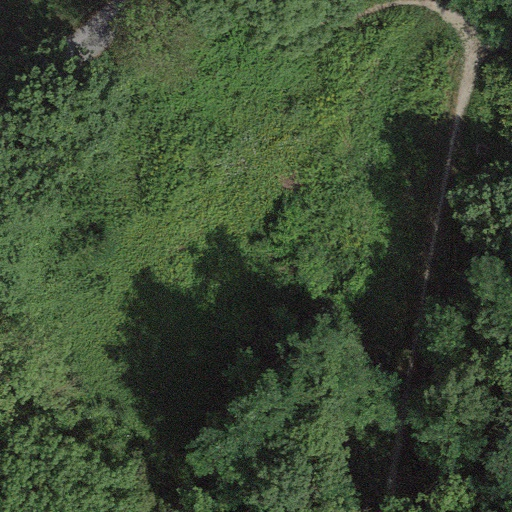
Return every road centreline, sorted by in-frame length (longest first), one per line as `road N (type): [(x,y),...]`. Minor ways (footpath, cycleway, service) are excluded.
road 1 (track): [(480,28),(390,511)]
road 2 (residential): [(147,0),(0,110)]
